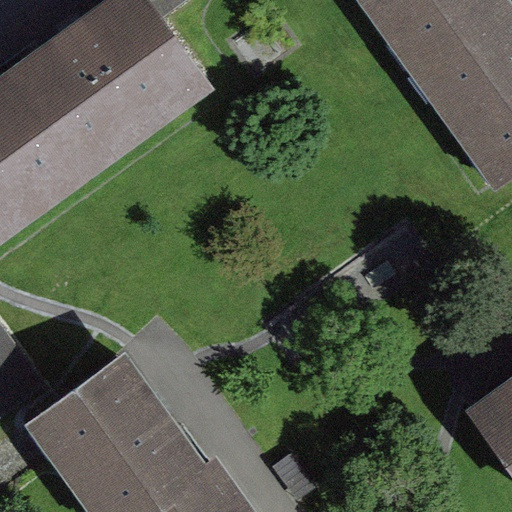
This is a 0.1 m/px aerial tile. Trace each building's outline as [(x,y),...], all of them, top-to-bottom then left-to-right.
[(169,104),(204,78),(158,15),(146,0),(112,0),(15,70),(84,165),(114,143),(107,133),(161,94),(169,104)] [(146,0),(158,15),(179,0),(146,0)] [(376,0),(421,61),(501,4),(498,0),(376,0)] [(503,174),(511,167),(511,18),(501,4),(421,61),(503,174)] [(54,186),(84,165),(15,70),(0,81),(0,210),(47,176),(54,186)] [(0,335),(0,421),(41,392),(0,335)] [(149,511),(215,465),(129,347),(29,420),(96,511),(149,511)] [(511,380),(479,404),(511,448),(511,380)] [(263,511),(224,458),(215,465),(149,511),(263,511)]
